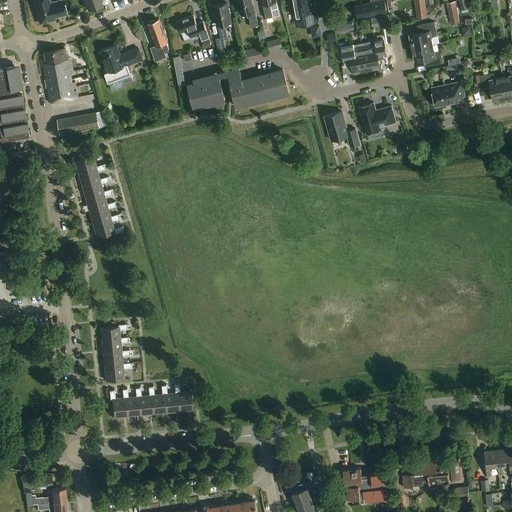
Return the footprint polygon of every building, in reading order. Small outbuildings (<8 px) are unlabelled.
[(49,0),(33,0),(34,1),(40,23),(54,20),(54,18),(67,14),(63,0),(62,0),(61,0),(50,3),(49,0)] [(82,0),(83,2),(85,3),(87,10),(102,4),(99,0),(82,0)] [(255,13),(251,0),(238,0),(237,0),(239,7),(240,7),(242,14),(248,12),(251,27),(258,25),(255,13)] [(262,0),(263,6),(266,18),(273,17),(279,15),(276,1),(275,0),(262,0)] [(327,0),(313,0),(293,4),(296,24),(318,20),(315,7),(320,6),(321,12),(329,11),(327,0)] [(384,0),(379,0),(362,4),(365,17),(387,13),(384,0)] [(427,17),(424,0),(414,0),(417,19),(427,17)] [(458,0),(461,10),(468,8),(466,0),(458,0)] [(446,3),(451,24),(460,22),(455,1),(446,3)] [(224,39),(228,38),(225,23),(231,22),(229,15),(231,15),(229,8),(228,8),(227,2),(214,5),(219,27),(218,27),(221,37),(216,38),(219,51),(226,50),(224,39)] [(177,21),(177,23),(176,23),(178,30),(179,29),(181,33),(188,30),(191,37),(200,34),(202,40),(209,38),(203,22),(197,24),(193,15),(177,21)] [(167,57),(165,51),(168,50),(163,37),(166,36),(163,30),(159,20),(154,22),(153,20),(149,22),(150,23),(148,24),(151,33),(150,33),(152,39),(153,39),(155,45),(150,47),(155,61),(167,57)] [(409,35),(412,48),(432,44),(431,36),(437,35),(434,22),(419,25),(421,32),(409,35)] [(325,34),(322,24),(314,26),(317,36),(325,34)] [(340,25),(336,25),(336,26),(337,32),(337,33),(338,33),(341,32),(346,31),(344,24),(342,24),(340,25)] [(475,32),(472,24),(464,26),(467,34),(475,32)] [(334,33),(326,34),(329,45),(336,43),(334,33)] [(280,38),(267,41),(269,51),(282,47),(280,38)] [(209,39),(202,41),(204,49),(211,47),(209,39)] [(361,43),(363,49),(367,70),(380,67),(378,55),(384,54),(381,39),(370,41),(361,43)] [(361,43),(353,45),(342,47),(345,62),(351,61),(354,72),(367,70),(363,49),(361,43)] [(510,43),(501,47),(504,52),(511,49),(510,43)] [(120,56),(116,44),(99,50),(103,60),(102,61),(107,73),(104,74),(108,84),(131,75),(127,65),(142,59),(138,48),(125,53),(126,54),(120,56)] [(250,55),(265,51),(263,44),(248,48),(250,55)] [(432,44),(412,48),(415,61),(426,59),(428,66),(443,63),(440,51),(434,52),(432,44)] [(46,59),(41,60),(49,102),(77,97),(69,58),(68,53),(66,53),(65,48),(44,52),(46,59)] [(81,64),(89,63),(87,53),(79,55),(81,64)] [(185,61),(192,59),(190,53),(183,54),(185,61)] [(178,85),(185,83),(179,55),(173,57),(178,85)] [(29,136),(17,68),(0,70),(0,133),(1,141),(29,136)] [(237,107),(289,93),(283,69),(267,73),(269,79),(232,88),(237,107)] [(503,77),(507,97),(511,96),(511,69),(510,70),(511,76),(503,77)] [(231,85),(243,82),(240,71),(229,74),(231,85)] [(507,97),(503,77),(494,79),(493,73),(480,75),(483,90),(491,89),(493,100),(507,97)] [(194,109),(225,101),(219,77),(188,84),(194,109)] [(464,93),(462,81),(444,84),(445,86),(432,89),(435,105),(450,102),(450,104),(459,102),(457,95),(464,93)] [(376,111),(374,102),(358,106),(366,133),(381,129),(381,126),(396,122),(392,105),(382,108),(382,109),(376,111)] [(325,116),(326,120),(332,140),(348,136),(351,146),(359,144),(355,128),(347,131),(341,111),(325,116)] [(102,112),(56,120),(59,136),(105,127),(102,112)] [(405,146),(398,148),(400,154),(409,152),(407,147),(410,146),(408,139),(404,140),(405,146)] [(365,153),(359,155),(361,163),(367,161),(365,153)] [(75,161),(79,174),(96,169),(97,171),(103,169),(101,165),(96,167),(93,156),(75,161)] [(79,174),(83,186),(100,182),(101,184),(106,182),(106,180),(105,178),(99,179),(97,171),(96,169),(79,174)] [(83,186),(86,199),(104,194),(104,196),(110,194),(109,192),(109,190),(103,192),(101,184),(100,182),(83,186)] [(86,199),(90,212),(107,207),(108,209),(113,207),(112,203),(106,204),(104,196),(104,194),(86,199)] [(90,212),(93,224),(111,219),(111,221),(117,219),(116,217),(116,215),(110,217),(108,209),(107,207),(90,212)] [(111,219),(93,224),(97,237),(114,232),(115,234),(121,232),(119,228),(114,229),(111,221),(111,219)] [(15,278),(14,253),(0,253),(0,278),(11,278),(15,278)] [(26,277),(15,278),(11,278),(11,286),(26,286),(26,277)] [(101,328),(102,341),(120,340),(120,338),(119,329),(125,329),(125,324),(118,325),(119,327),(101,328)] [(102,341),(104,354),(121,353),(121,351),(120,342),(126,342),(126,337),(120,338),(120,340),(102,341)] [(104,354),(105,368),(123,366),(123,364),(122,355),(128,355),(127,350),(121,351),(121,353),(104,354)] [(123,366),(105,368),(106,381),(124,379),(123,368),(129,368),(128,363),(123,364),(123,366)] [(177,393),(179,411),(192,409),(190,392),(180,393),(179,387),(175,387),(175,393),(177,393)] [(162,388),(162,394),(164,394),(166,412),(179,411),(177,393),(175,393),(167,394),(166,388),(162,388)] [(149,390),(149,395),(151,395),(153,413),(166,412),(164,394),(162,394),(154,395),(153,389),(149,390)] [(136,391),(136,397),(138,397),(140,414),(153,413),(151,395),(149,395),(141,396),(140,390),(136,391)] [(127,416),(140,414),(138,397),(136,397),(128,398),(127,392),(123,392),(123,398),(125,398),(127,416)] [(114,417),(127,416),(125,398),(123,398),(115,399),(114,393),(110,393),(110,399),(112,399),(114,417)] [(502,466),(510,466),(509,455),(509,449),(497,450),(498,467),(499,475),(503,475),(502,466)] [(490,467),(498,467),(497,450),(485,451),(487,477),(491,476),(490,467)] [(409,475),(403,476),(405,488),(414,487),(414,486),(423,485),(423,482),(429,482),(429,486),(450,484),(449,480),(452,480),(452,481),(460,480),(458,462),(451,463),(451,469),(444,470),(444,469),(443,468),(442,468),(441,468),(440,469),(440,470),(437,470),(436,461),(413,464),(414,467),(415,474),(409,475)] [(361,474),(361,468),(343,470),(344,487),(347,487),(348,499),(359,498),(360,502),(388,499),(386,482),(384,482),(383,472),(361,474)] [(323,475),(314,478),(320,494),(329,490),(323,475)] [(52,486),(51,476),(35,476),(36,486),(52,486)] [(489,478),(481,479),(482,490),(490,489),(489,478)] [(297,504),(311,499),(307,489),(311,488),(308,482),(295,486),(297,492),(293,493),(297,504)] [(469,485),(456,486),(458,507),(470,506),(469,485)] [(53,496),(37,497),(37,504),(43,503),(66,500),(65,487),(52,489),(53,496)] [(335,506),(331,496),(326,498),(330,508),(335,506)] [(248,500),(243,501),(244,511),(256,511),(255,499),(253,497),(249,498),(248,500)] [(297,504),(299,511),(310,511),(318,509),(317,505),(313,506),(311,499),(297,504)] [(43,503),(37,504),(38,509),(49,508),(49,511),(67,511),(66,500),(43,503)] [(225,504),(219,505),(220,511),(232,511),(231,503),(229,501),(225,502),(225,504)] [(231,503),(232,511),(244,511),(243,501),(231,503)]
